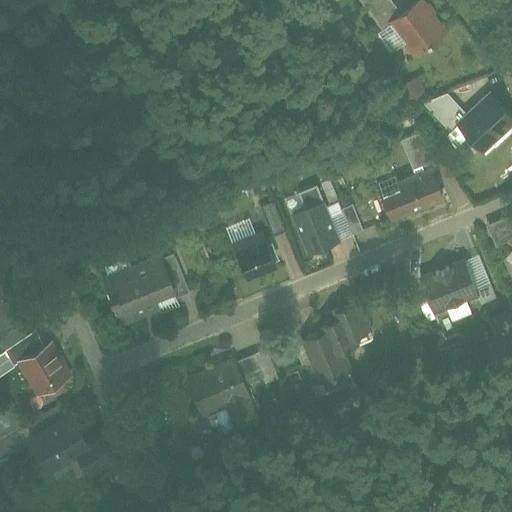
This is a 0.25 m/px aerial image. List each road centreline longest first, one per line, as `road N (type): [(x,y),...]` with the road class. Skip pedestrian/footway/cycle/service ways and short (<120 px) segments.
road 1 (residential): [(0,213),(95,375),(511,204)]
road 2 (track): [(95,375),(149,487)]
